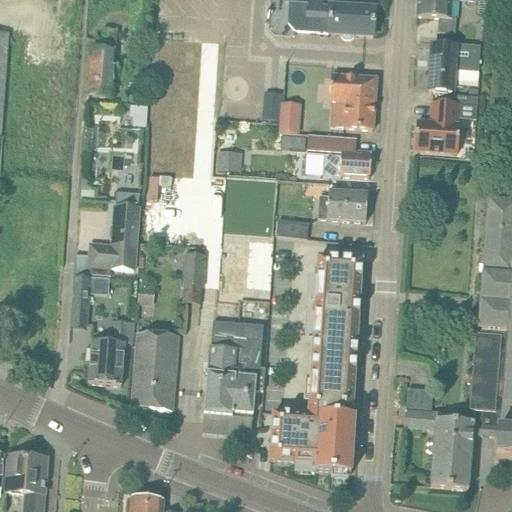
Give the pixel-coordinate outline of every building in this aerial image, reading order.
[(131,0),(130,31),(149,32),(151,1),(138,0),(131,0)] [(287,3),(287,4),(289,4),(288,25),(295,33),(296,33),(328,35),(328,38),(342,39),(342,40),(344,42),(352,43),(354,41),(354,40),(373,41),(373,37),(374,21),(375,15),(375,11),(355,10),(323,7),(323,2),(292,0),(291,0),(291,3),(287,3)] [(417,0),(416,18),(438,20),(437,34),(455,35),(456,20),(450,20),(452,3),(489,5),(489,0),(417,0)] [(98,51),(91,50),(88,97),(112,99),(117,32),(105,31),(104,42),(99,42),(98,51)] [(9,33),(0,32),(0,138),(1,138),(9,33)] [(478,74),(480,47),(432,44),(428,92),(433,92),(433,94),(448,95),(448,93),(453,94),(455,72),(478,74)] [(376,80),(356,79),(331,77),(329,103),(331,103),(329,129),(372,132),(376,80)] [(263,103),(262,121),(280,122),(281,104),(263,103)] [(416,123),(414,152),(457,155),(459,126),(456,126),(458,106),(432,104),(431,124),(416,123)] [(282,126),(281,135),(297,136),(299,106),(283,105),(282,126)] [(148,127),(147,107),(131,107),(131,127),(148,127)] [(290,138),(290,151),(304,152),(304,139),(290,138)] [(340,181),(340,178),(369,180),(371,155),(355,154),(356,144),(356,140),(307,138),(306,155),(323,157),(322,180),(340,181)] [(217,153),(216,172),(240,174),(242,155),(217,153)] [(138,209),(137,209),(138,195),(116,194),(112,247),(90,245),(87,274),(110,276),(110,271),(133,273),(138,209)] [(367,196),(347,195),(328,194),(328,205),(320,204),(320,203),(319,203),(317,221),(326,222),(365,225),(367,196)] [(473,412),(472,425),(472,437),(496,438),(494,463),(511,464),(511,203),(488,201),(477,335),(475,335),(468,412),(473,412)] [(281,238),(281,239),(307,241),(308,225),(277,221),(276,237),(281,238)] [(184,288),(201,289),(204,257),(186,256),(184,288)] [(317,289),(316,289),(316,295),(318,295),(318,302),(315,302),(314,316),(315,316),(315,321),(315,326),(314,326),(313,329),(314,329),(314,336),(314,338),(313,338),(313,343),(314,343),(313,352),(312,352),(311,365),(312,365),(312,374),(311,374),(310,378),(311,378),(311,388),(310,388),(310,391),(311,391),(310,400),(309,400),(308,408),(310,408),(309,416),(308,416),(308,417),(272,415),(269,463),(315,466),(314,474),(350,476),(354,419),(349,418),(350,411),(351,411),(352,401),(359,304),(356,304),(357,297),(358,298),(360,288),(361,262),(318,259),(317,266),(318,266),(318,276),(317,276),(317,280),(318,280),(317,289)] [(71,302),(71,310),(87,311),(89,279),(73,278),(71,302)] [(137,306),(153,308),(154,289),(139,288),(137,306)] [(203,423),(203,427),(230,430),(250,432),(250,431),(254,392),(260,393),(262,393),(263,387),(264,370),(262,370),(260,370),(262,342),(264,328),(213,323),(211,350),(210,349),(205,407),(203,423)] [(91,342),(88,386),(121,388),(126,325),(114,324),(113,344),(91,342)] [(172,413),(174,393),(178,339),(137,335),(133,389),(131,409),(172,413)] [(468,492),(472,437),(472,425),(436,422),(437,416),(430,415),(432,393),(407,391),(404,431),(434,433),(430,489),(468,492)] [(42,511),(46,461),(8,458),(5,494),(24,496),(22,511),(42,511)] [(162,511),(163,501),(131,498),(129,511),(162,511)]
